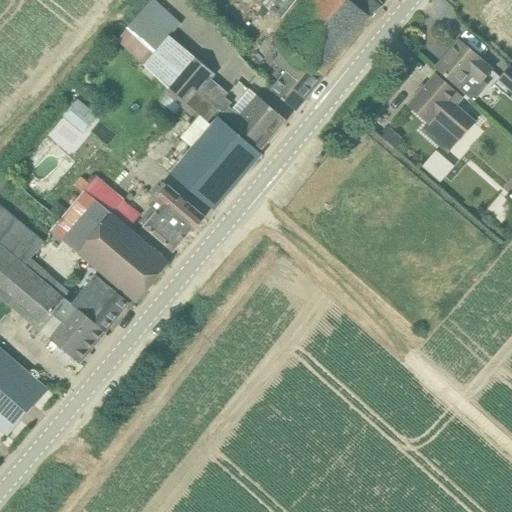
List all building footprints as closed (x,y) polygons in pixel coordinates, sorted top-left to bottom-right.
[(224,113),(221,116),(262,151),(285,124),(285,122),(255,97),(240,116),(230,107),(233,103),(226,98),(228,94),(213,81),(218,75),(197,58),(196,60),(170,37),(181,24),(154,0),(153,0),(118,41),(143,66),(169,89),(169,90),(208,122),(220,110),(224,113)] [(280,41),(290,48),(324,77),(370,21),(343,0),(254,0),(279,20),(295,0),(311,0),(313,1),(280,41)] [(381,7),(381,6),(373,0),(343,0),(370,21),(381,7)] [(480,84),(491,71),(481,62),(483,60),(460,41),(436,68),(456,85),(467,72),(480,84)] [(296,111),(324,77),(290,48),(278,63),(281,66),(273,75),(282,82),(273,92),(296,111)] [(511,70),(510,69),(499,81),(511,92),(511,70)] [(462,98),(456,93),(456,92),(436,75),(409,106),(429,123),(422,131),(442,148),(453,135),(461,141),(475,123),(455,106),(462,98)] [(171,174),(214,211),(263,154),(219,117),(171,174)] [(390,129),(382,138),(394,148),(401,139),(390,129)] [(121,178),(138,193),(155,173),(138,158),(121,178)] [(0,243),(26,266),(45,242),(0,205),(0,192),(11,179),(1,171),(0,172),(0,243)] [(129,229),(140,216),(123,201),(124,200),(95,176),(84,190),(129,229)] [(193,231),(205,218),(190,205),(164,183),(152,197),(157,201),(140,222),(145,227),(174,252),(192,230),(193,231)] [(155,250),(129,229),(84,190),(51,232),(65,244),(65,243),(136,303),(170,263),(155,250)] [(345,229),(337,237),(371,269),(378,261),(345,229)] [(71,304),(65,299),(65,298),(26,266),(0,243),(0,298),(42,332),(54,317),(63,323),(50,339),(80,363),(105,331),(79,309),(71,303),(71,304)] [(105,331),(129,302),(96,274),(71,303),(79,309),(105,331)] [(0,429),(8,436),(48,390),(0,347),(0,429)]
